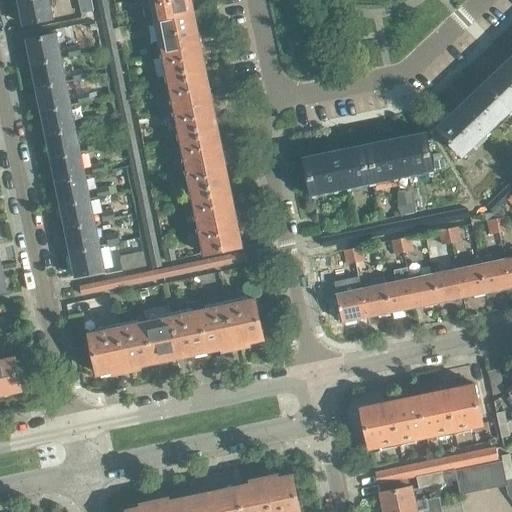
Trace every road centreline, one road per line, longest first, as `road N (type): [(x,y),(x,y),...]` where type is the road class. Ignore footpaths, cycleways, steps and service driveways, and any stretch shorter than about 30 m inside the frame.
road 1 (residential): [(70,429),(0,78)]
road 2 (residential): [(312,376),(265,128),(278,97)]
road 3 (unclassified): [(312,376),(70,429)]
road 4 (unclassified): [(79,473),(321,422)]
road 5 (residential): [(278,97),(406,71),(482,0)]
road 6 (unclassified): [(312,376),(511,330)]
